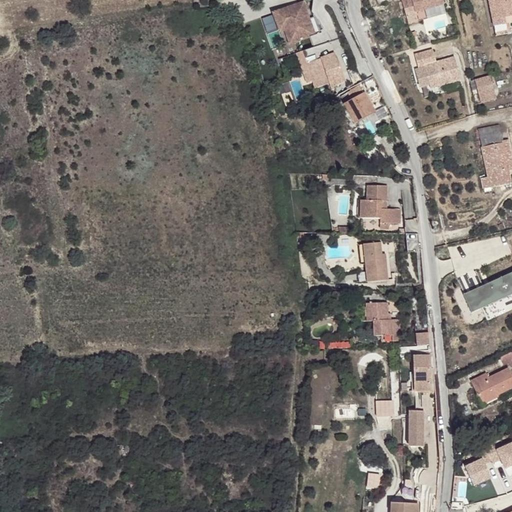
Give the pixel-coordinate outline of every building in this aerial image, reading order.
[(444,4),(442,0),(401,0),(405,15),(415,12),(444,4)] [(511,22),(511,0),(488,0),(493,26),(511,22)] [(303,20),(308,18),(303,3),(300,4),(302,9),(298,13),(301,15),(303,20)] [(300,4),(274,13),(286,46),(311,37),(315,47),(331,41),(324,28),(322,29),(316,17),(309,19),(308,18),(303,20),(301,15),(298,13),(302,9),(300,4)] [(415,12),(405,15),(408,24),(418,21),(415,12)] [(261,20),(266,32),(276,29),(271,16),(261,20)] [(424,66),(429,85),(441,81),(442,85),(461,80),(454,57),(436,62),(433,50),(414,55),(418,68),(424,66)] [(303,51),(296,53),(307,83),(312,81),(315,88),(329,83),(331,89),(345,81),(334,53),(321,58),(321,59),(307,64),(303,51)] [(481,103),(496,99),(490,76),(475,80),(481,103)] [(359,87),(348,93),(352,99),(363,94),(359,87)] [(348,93),(340,97),(354,123),(362,119),(364,123),(376,117),(363,94),(352,99),(348,93)] [(499,126),(478,130),(482,147),(502,143),(502,141),(499,126)] [(511,168),(507,140),(502,141),(502,143),(482,147),(488,178),(481,179),(483,188),(511,183),(509,170),(511,169),(511,168)] [(360,200),(360,218),(381,219),(381,223),(389,223),(400,223),(400,210),(387,210),(381,210),(381,201),(387,201),(387,186),(367,186),(367,201),(360,200)] [(367,282),(388,280),(386,261),(383,262),(382,254),(381,242),(363,244),(365,264),(367,282)] [(511,271),(463,294),(471,313),(482,308),(511,294),(511,271)] [(511,294),(482,308),(487,320),(511,308),(511,294)] [(401,341),(400,320),(388,320),(388,303),(366,304),(367,321),(373,321),(374,336),(381,336),(381,342),(401,341)] [(417,346),(428,345),(427,333),(416,334),(417,346)] [(500,357),(503,364),(509,362),(511,367),(511,366),(511,352),(511,351),(500,357)] [(415,391),(415,392),(430,392),(429,356),(414,356),(414,357),(415,391)] [(471,380),(482,404),(498,397),(498,395),(511,387),(511,375),(508,367),(488,377),(486,372),(471,380)] [(377,403),(377,415),(392,416),(393,404),(377,403)] [(423,412),(410,412),(410,447),(423,447),(423,412)] [(416,511),(417,504),(390,503),(390,511),(416,511)]
